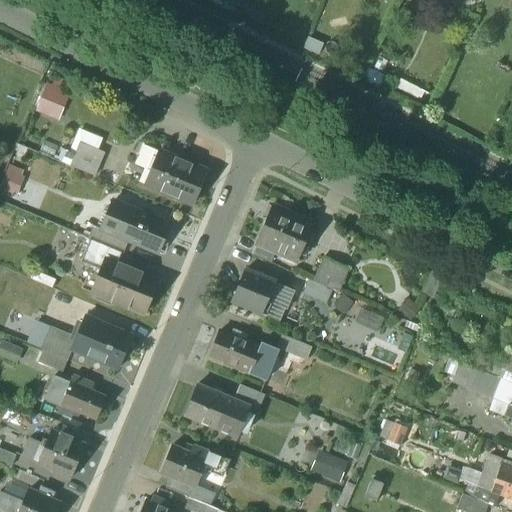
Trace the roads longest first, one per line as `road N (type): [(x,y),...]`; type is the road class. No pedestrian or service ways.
road 1 (residential): [(258,143),(103,511)]
road 2 (residential): [(258,143),(0,12)]
road 3 (residential): [(511,271),(258,143)]
